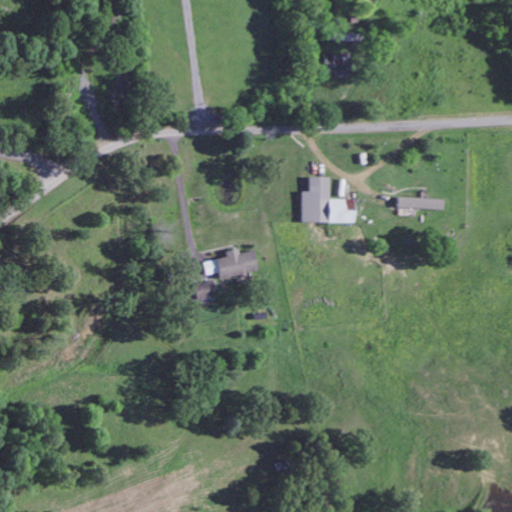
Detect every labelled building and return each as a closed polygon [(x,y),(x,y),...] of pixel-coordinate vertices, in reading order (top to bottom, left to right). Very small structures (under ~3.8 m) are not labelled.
[(349,54),(321,53),(321,65),(329,65),(328,75),(349,75),(349,54)] [(351,224),(352,200),(326,199),(327,178),(306,177),(306,192),(299,192),(298,223),(351,224)] [(394,209),(441,210),(441,199),(394,198),(394,209)] [(216,281),(255,273),(251,251),(235,254),(234,249),(221,252),(222,257),(211,260),(216,281)] [(213,297),(209,280),(189,284),(193,301),(213,297)]
